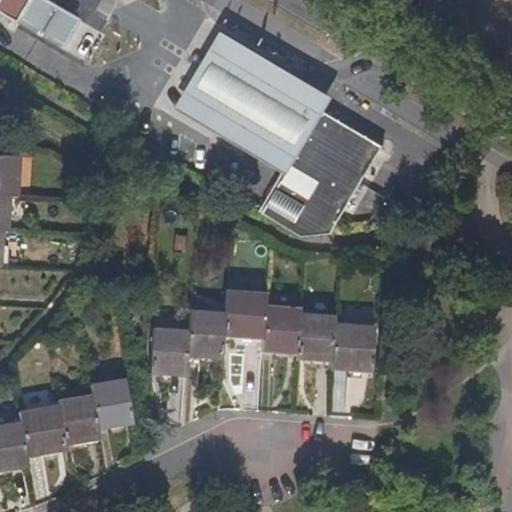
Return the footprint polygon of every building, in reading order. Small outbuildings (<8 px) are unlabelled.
[(32,0),(0,0),(0,12),(19,24),(23,17),(32,0)] [(46,29),(57,7),(43,0),(32,0),(23,17),(46,29)] [(69,42),(82,21),(57,7),(46,29),(69,42)] [(293,162),(322,106),(327,95),(214,29),(164,111),(284,177),(293,162)] [(306,237),(336,233),(346,216),(388,146),(322,106),(293,162),(284,177),(265,212),(306,237)] [(21,202),(22,162),(0,161),(0,200),(14,202),(21,202)] [(12,237),(14,202),(0,200),(0,235),(6,235),(12,237)] [(269,308),(270,297),(231,295),(229,315),(228,339),(267,342),(269,308)] [(303,316),(304,310),(269,308),(267,342),(266,353),(300,355),(303,316)] [(228,339),(229,315),(197,314),(195,332),(197,332),(194,359),(226,362),(228,339)] [(338,325),(339,318),(303,316),(300,355),(299,360),(334,364),(338,325)] [(374,373),(377,327),(338,325),(334,364),(334,371),(374,373)] [(195,332),(160,329),(156,377),(193,380),(194,359),(197,332),(195,332)] [(143,424),(133,377),(99,384),(100,394),(108,431),(143,424)] [(108,431),(100,394),(62,401),(63,405),(72,447),(110,439),(108,431)] [(72,447),(63,405),(25,411),(26,421),(33,459),(73,452),(72,447)] [(33,459),(26,421),(0,425),(0,474),(35,468),(33,459)]
